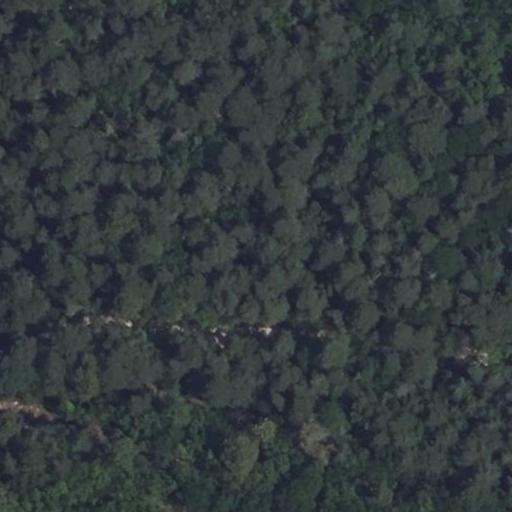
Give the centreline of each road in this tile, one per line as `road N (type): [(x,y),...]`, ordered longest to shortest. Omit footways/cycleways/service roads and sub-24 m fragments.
road 1 (track): [(0,346),(78,329),(198,327),(333,333),(511,356)]
road 2 (track): [(247,511),(97,425),(0,410)]
